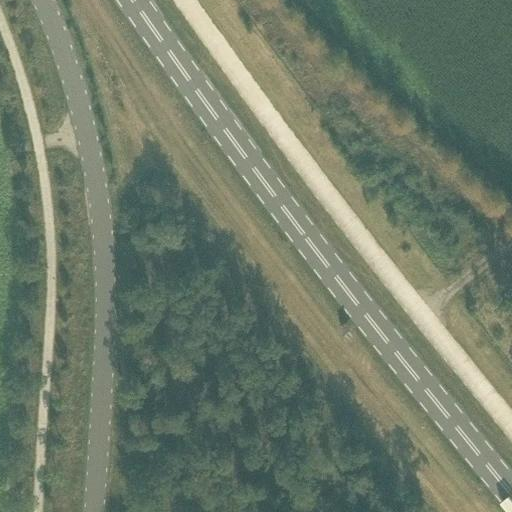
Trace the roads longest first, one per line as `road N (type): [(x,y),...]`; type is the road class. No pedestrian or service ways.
road 1 (primary): [(511,498),(380,336),(131,0)]
road 2 (unclassified): [(511,432),(180,0)]
road 3 (tertiary): [(41,0),(86,140),(105,351),(91,511)]
road 4 (track): [(418,318),(511,243)]
